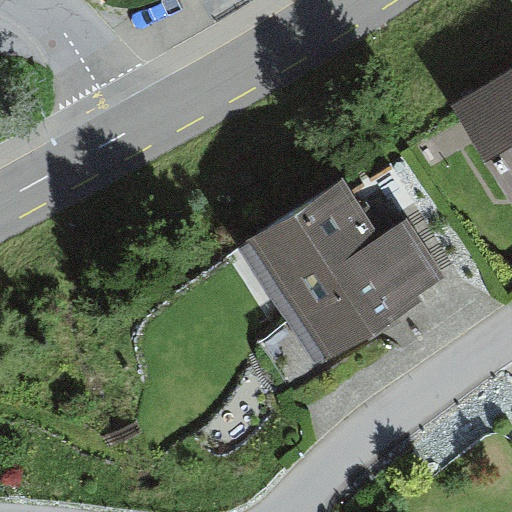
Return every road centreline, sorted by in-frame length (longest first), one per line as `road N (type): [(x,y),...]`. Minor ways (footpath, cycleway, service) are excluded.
road 1 (residential): [(299,511),(311,480),(511,331)]
road 2 (secondary): [(126,137),(363,0)]
road 3 (residential): [(126,137),(69,45),(12,0)]
road 4 (secondary): [(0,206),(126,137)]
